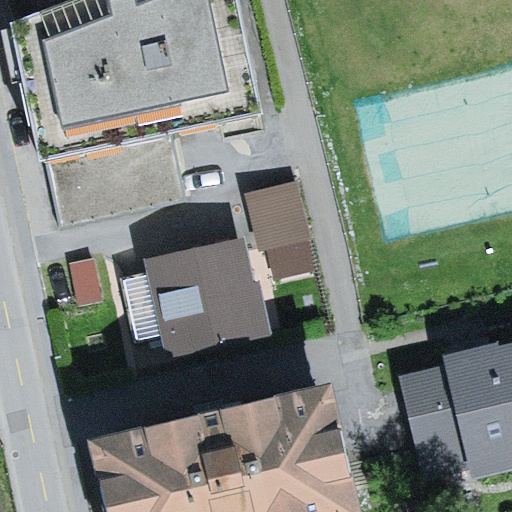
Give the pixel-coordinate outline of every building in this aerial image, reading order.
[(39,0),(0,14),(0,51),(23,148),(250,93),(227,0),(39,0)] [(85,156),(100,224),(224,197),(209,128),(85,156)] [(301,173),(251,185),(273,274),(323,262),(301,173)] [(151,255),(171,343),(274,320),(254,231),(151,255)] [(511,326),(436,346),(465,463),(511,451),(511,326)] [(73,415),(93,511),(332,511),(356,507),(325,362),(73,415)]
